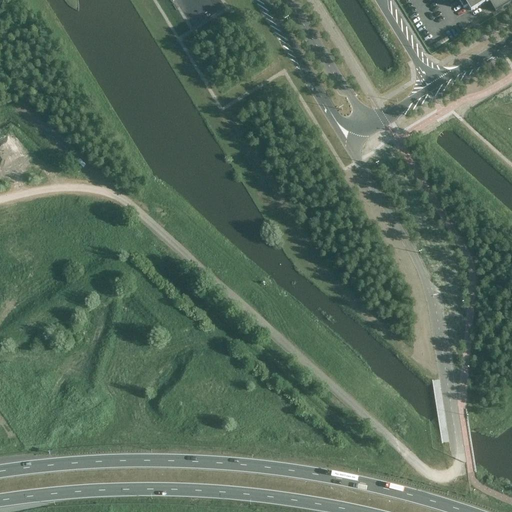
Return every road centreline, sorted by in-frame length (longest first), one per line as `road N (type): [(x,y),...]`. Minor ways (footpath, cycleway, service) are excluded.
road 1 (track): [(0,200),(69,187),(115,195),(424,470),(450,475),(459,461)]
road 2 (trunk): [(466,511),(363,483),(242,464),(107,461),(0,471)]
road 3 (trunk): [(0,500),(174,489),(358,511)]
road 4 (tertiary): [(265,0),(339,120),(354,129),(368,125)]
road 5 (unclassified): [(368,125),(288,0)]
